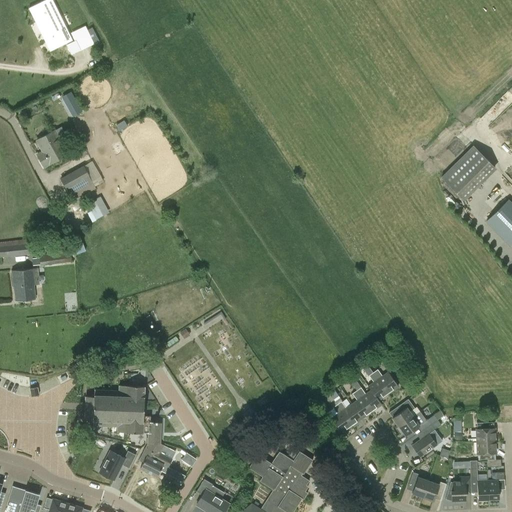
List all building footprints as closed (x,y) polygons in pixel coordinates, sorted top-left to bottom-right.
[(67,34),(50,0),(44,0),(30,7),(37,22),(40,20),(49,38),(46,40),(51,50),(70,41),(67,34)] [(71,91),(61,97),(72,117),(82,111),(71,91)] [(124,119),(115,124),(119,130),(128,125),(124,119)] [(42,151),(36,154),(43,167),(68,153),(55,129),(35,140),(42,151)] [(440,177),(462,199),(463,198),(465,199),(496,168),(473,144),(440,177)] [(83,165),(60,178),(73,200),(89,191),(96,188),(83,165)] [(86,211),(90,220),(107,214),(101,196),(85,202),(88,210),(86,211)] [(508,245),(511,240),(511,203),(506,197),(483,220),(508,245)] [(4,233),(5,239),(24,236),(23,230),(4,233)] [(56,243),(66,242),(65,234),(56,235),(56,243)] [(0,256),(29,254),(29,253),(33,253),(33,249),(35,249),(34,238),(0,241),(0,256)] [(38,255),(40,266),(71,262),(70,251),(38,255)] [(11,270),(13,286),(14,286),(15,301),(35,299),(34,284),(39,284),(37,267),(35,267),(11,270)] [(185,328),(181,331),(185,337),(189,334),(185,328)] [(388,371),(382,375),(378,369),(373,372),(388,393),(398,386),(388,371)] [(373,382),(368,385),(378,400),(388,393),(373,372),(369,375),(373,382)] [(85,407),(85,417),(93,418),(93,425),(116,426),(116,431),(142,432),(148,432),(148,441),(148,443),(160,443),(160,436),(160,431),(160,422),(157,422),(157,421),(149,421),(143,420),(143,418),(143,414),(143,411),(144,409),(144,400),(150,401),(151,391),(144,391),(144,385),(118,384),(118,390),(94,389),(93,396),(86,395),(85,401),(85,407)] [(360,387),(356,390),(371,411),(381,404),(378,400),(368,385),(367,385),(370,390),(365,393),(360,387)] [(37,387),(30,388),(31,396),(39,395),(37,387)] [(332,396),(336,402),(341,399),(335,390),(330,393),(332,396)] [(356,400),(351,403),(362,418),(371,411),(356,390),(352,393),(356,400)] [(342,432),(352,425),(337,404),(336,402),(332,396),(330,393),(325,397),(333,409),(328,413),(342,432)] [(392,417),(398,426),(419,411),(416,406),(415,408),(408,398),(389,412),(392,417)] [(351,403),(346,407),(341,401),(337,404),(352,425),(362,418),(351,403)] [(434,415),(437,419),(443,415),(440,410),(434,415)] [(405,435),(417,426),(421,431),(431,425),(437,420),(437,419),(434,415),(426,420),(419,411),(398,426),(405,435)] [(476,422),(477,428),(476,428),(476,440),(495,440),(495,428),(493,428),(493,421),(476,422)] [(436,445),(428,433),(434,429),(431,425),(421,431),(417,434),(420,439),(412,445),(420,456),(436,445)] [(454,440),(462,440),(462,439),(463,439),(463,436),(461,436),(461,431),(459,431),(459,427),(454,427),(454,431),(453,431),(454,440)] [(478,453),(478,454),(456,454),(456,459),(477,458),(476,457),(478,457),(478,460),(486,459),(495,459),(495,453),(496,452),(495,440),(476,440),(477,453),(478,453)] [(139,459),(143,461),(140,467),(157,476),(163,465),(168,467),(172,458),(161,452),(164,444),(160,443),(148,443),(148,441),(146,445),(139,459)] [(454,450),(442,446),(439,454),(451,458),(454,450)] [(110,449),(99,470),(114,478),(122,463),(129,467),(136,453),(128,449),(124,456),(110,449)] [(182,449),(180,452),(184,454),(182,459),(191,465),(196,458),(182,449)] [(264,511),(263,511),(252,504),(242,511),(286,511),(287,511),(292,511),(293,511),(302,498),(303,499),(307,492),(305,491),(308,486),(306,485),(309,480),(301,474),(302,473),(303,473),(308,466),(312,459),(299,450),(293,459),(279,450),(271,462),(257,453),(248,467),(262,476),(259,480),(274,490),(274,489),(280,492),(274,502),(270,500),(264,509),(269,511),(268,511),(264,511)] [(446,498),(451,500),(465,500),(465,494),(471,493),(470,490),(470,476),(469,460),(466,461),(467,468),(464,468),(464,476),(459,476),(459,481),(453,481),(453,482),(450,482),(445,499),(446,499),(446,498)] [(428,480),(418,476),(419,474),(412,471),(406,488),(412,490),(412,493),(422,496),(428,480)] [(222,511),(228,503),(210,491),(214,485),(204,479),(196,491),(202,495),(196,504),(209,511),(222,511)] [(477,499),(488,499),(487,479),(477,480),(476,480),(477,491),(477,492),(477,499)] [(498,479),(487,479),(488,499),(499,498),(498,479)] [(440,481),(439,484),(428,480),(422,496),(433,500),(434,498),(440,500),(446,483),(440,481)] [(14,502),(10,511),(36,511),(40,500),(25,495),(22,505),(14,502)] [(43,507),(41,511),(64,511),(67,503),(52,498),(49,509),(43,507)] [(64,511),(80,511),(82,507),(67,503),(64,511)]
